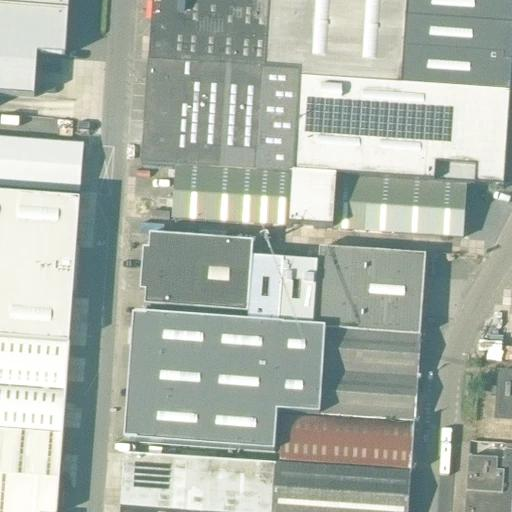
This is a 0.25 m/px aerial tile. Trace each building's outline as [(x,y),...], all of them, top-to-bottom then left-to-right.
[(0,0),(0,98),(33,101),(37,57),(64,59),(68,0),(0,0)] [(152,0),(141,165),(261,173),(293,175),(300,73),(300,72),(267,70),(271,0),(152,0)] [(271,0),(267,70),(300,72),(300,73),(301,73),(401,79),(403,51),(405,20),(397,20),(398,0),(271,0)] [(511,0),(398,0),(397,20),(405,20),(511,27),(511,0)] [(511,27),(405,20),(403,51),(503,58),(503,64),(511,64),(511,27)] [(403,51),(401,79),(511,87),(511,74),(511,64),(503,64),(503,58),(403,51)] [(300,73),(293,175),(466,186),(503,189),(505,189),(505,187),(509,115),(511,87),(401,79),(301,73),(300,73)] [(0,187),(79,194),(83,146),(0,139),(0,187)] [(177,171),(174,220),(334,230),(463,238),(466,189),(337,181),(177,171)] [(0,511),(57,511),(59,487),(62,455),(64,428),(65,404),(67,382),(69,358),(70,346),(73,299),(77,248),(80,202),(0,195),(0,511)] [(143,250),(140,292),(145,293),(144,308),(158,309),(247,315),(252,245),(163,239),(149,238),(148,250),(143,250)] [(286,328),(279,414),(282,414),(414,422),(419,337),(424,257),(320,250),(314,330),(288,328),(286,328)] [(134,315),(124,443),(136,444),(275,454),(278,413),(279,414),(286,328),(284,328),(284,327),(145,316),(134,315)] [(511,424),(511,374),(498,374),(494,423),(511,424)] [(282,416),(279,463),(410,472),(410,469),(413,425),(282,416)] [(510,511),(511,508),(511,503),(511,449),(503,449),(502,459),(496,458),(467,456),(463,511),(510,511)] [(124,455),(120,511),(272,511),(275,466),(124,455)] [(275,466),(272,511),(408,511),(410,475),(275,466)]
